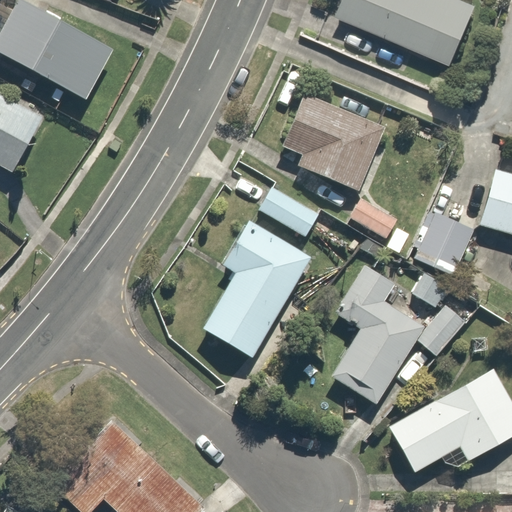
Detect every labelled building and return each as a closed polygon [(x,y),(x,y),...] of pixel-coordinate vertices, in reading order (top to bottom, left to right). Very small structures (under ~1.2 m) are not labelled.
[(112,54),(19,0),(14,0),(0,24),(0,54),(84,103),(112,54)] [(478,4),(468,0),(336,0),(332,12),(451,64),(478,4)] [(385,127),(299,89),(276,142),(298,152),(292,165),(356,193),(385,127)] [(40,119),(0,97),(0,170),(10,176),(40,119)] [(511,237),(511,174),(490,168),(474,227),(511,237)] [(311,208),(265,184),(253,207),(298,232),(311,208)] [(391,219),(355,199),(344,218),(381,238),(391,219)] [(474,235),(425,210),(404,253),(452,278),(474,235)] [(310,259),(248,222),(219,262),(234,271),(198,329),(247,355),(310,259)] [(382,300),(390,287),(359,268),(335,308),(358,322),(324,379),(373,408),(424,325),(382,300)] [(511,402),(493,366),(385,423),(411,471),(456,447),(464,462),(511,436),(511,402)] [(146,452),(109,417),(45,478),(78,511),(86,511),(100,498),(146,452)] [(197,511),(202,508),(146,452),(100,498),(113,511),(197,511)] [(27,511),(7,497),(0,505),(0,511),(27,511)]
